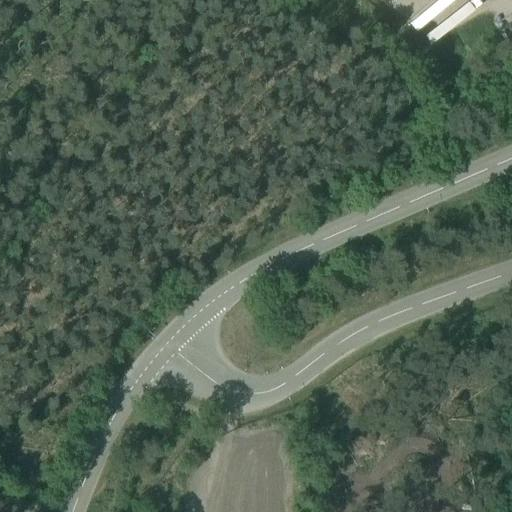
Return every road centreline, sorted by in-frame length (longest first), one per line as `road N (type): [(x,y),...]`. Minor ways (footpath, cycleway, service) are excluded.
road 1 (tertiary): [(166,345),(257,276),(511,159)]
road 2 (tertiary): [(166,345),(223,388),(271,390),(373,324),(511,272)]
road 3 (unclassified): [(74,511),(128,398),(166,345)]
